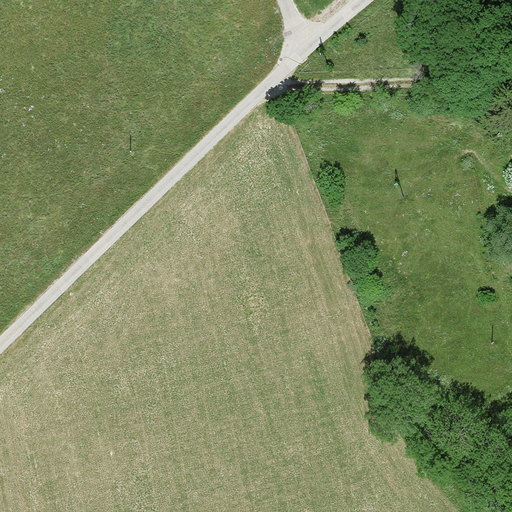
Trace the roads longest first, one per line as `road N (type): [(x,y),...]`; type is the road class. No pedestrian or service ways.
road 1 (unclassified): [(0,347),(305,48),(366,0)]
road 2 (track): [(272,81),(511,73)]
